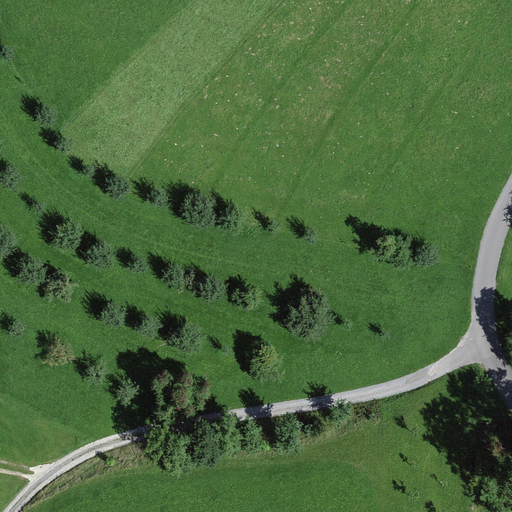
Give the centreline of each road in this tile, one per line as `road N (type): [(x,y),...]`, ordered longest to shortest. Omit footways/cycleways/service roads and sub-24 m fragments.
road 1 (track): [(486,342),(388,391),(184,425),(80,455),(45,476),(12,511)]
road 2 (unclassified): [(511,391),(486,342),(484,278),(511,207)]
